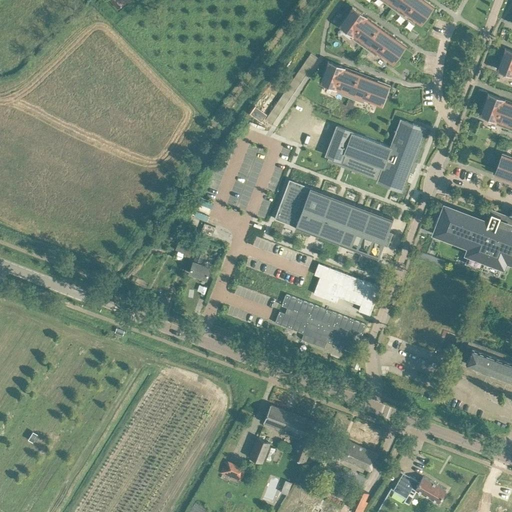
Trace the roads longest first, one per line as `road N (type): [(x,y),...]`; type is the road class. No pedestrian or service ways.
road 1 (tertiary): [(103,302),(367,403)]
road 2 (unclassified): [(367,403),(372,342),(435,173)]
road 3 (tertiary): [(367,403),(511,459)]
road 4 (unclassified): [(455,118),(499,0)]
